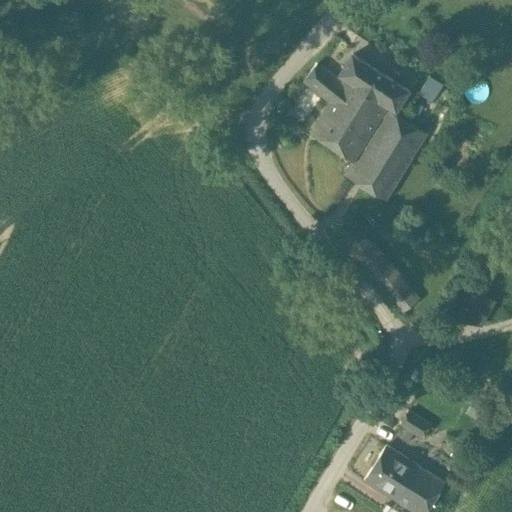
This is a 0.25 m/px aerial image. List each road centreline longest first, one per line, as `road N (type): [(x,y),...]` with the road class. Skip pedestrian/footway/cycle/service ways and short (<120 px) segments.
road 1 (unclassified): [(345,0),(252,119),(261,160),(408,338)]
road 2 (unclassified): [(408,338),(312,511)]
